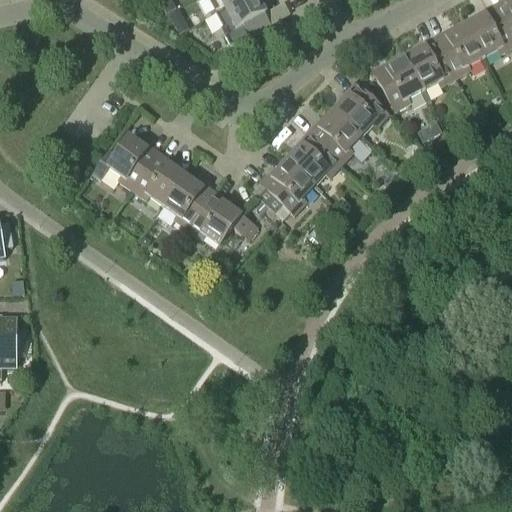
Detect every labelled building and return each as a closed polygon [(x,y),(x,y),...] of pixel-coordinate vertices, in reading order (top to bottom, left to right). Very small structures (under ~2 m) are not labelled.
[(170,0),(159,6),(165,16),(175,10),(170,0)] [(255,0),(247,0),(223,13),(214,18),(222,32),(220,33),(230,50),(269,29),(264,18),(265,17),(255,0)] [(247,0),(216,0),(223,13),(247,0)] [(503,4),(492,10),(511,46),(511,2),(505,7),(503,4)] [(511,52),(511,46),(492,10),(481,16),(482,19),(464,29),(482,63),(480,64),(483,68),(486,66),(484,62),(497,54),(500,59),(511,52)] [(183,21),(172,28),(178,39),(190,32),(183,21)] [(443,36),(432,42),(454,84),(469,76),(467,71),(480,64),(482,63),(464,29),(445,39),(443,36)] [(423,51),(404,62),(422,96),(420,97),(423,101),(426,99),(424,94),(437,87),(440,92),(454,84),(432,42),(421,48),(423,51)] [(422,96),(404,62),(385,72),(383,69),(372,75),(394,116),(409,108),(407,104),(420,97),(422,96)] [(347,100),(332,116),(360,142),(359,143),(362,147),(365,144),(361,140),(372,129),(376,132),(387,120),(353,88),(344,98),(347,100)] [(360,142),(332,116),(317,131),(315,129),(306,138),(340,170),(352,158),(348,154),(359,143),(360,142)] [(340,170),(306,138),(297,147),(300,150),(285,165),(313,191),(312,193),(315,196),(318,193),(315,190),(325,179),(329,182),(340,170)] [(128,140),(115,159),(110,155),(92,180),(100,185),(109,173),(121,182),(118,186),(130,194),(132,196),(159,157),(148,150),(146,153),(128,140)] [(132,196),(130,194),(127,199),(130,201),(133,197),(145,205),(148,201),(162,211),(184,180),(167,167),(169,165),(159,157),(132,196)] [(259,188),(264,193),(256,202),(274,218),(282,209),(293,220),(305,208),(301,204),(312,193),(313,191),(285,165),(271,181),(268,178),(259,188)] [(184,180),(162,211),(177,221),(174,225),(187,235),(214,197),(204,189),(202,192),(184,180)] [(225,204),(214,197),(187,235),(201,244),(204,240),(219,250),(231,232),(248,244),(257,231),(240,220),(240,219),(223,207),(225,204)] [(263,222),(270,214),(261,207),(255,214),(263,222)] [(0,262),(5,262),(3,253),(13,251),(9,227),(0,228),(0,262)] [(142,240),(138,245),(144,249),(148,244),(142,240)] [(0,321),(0,384),(1,385),(1,374),(16,374),(16,362),(27,362),(27,334),(17,334),(17,322),(0,321)]
